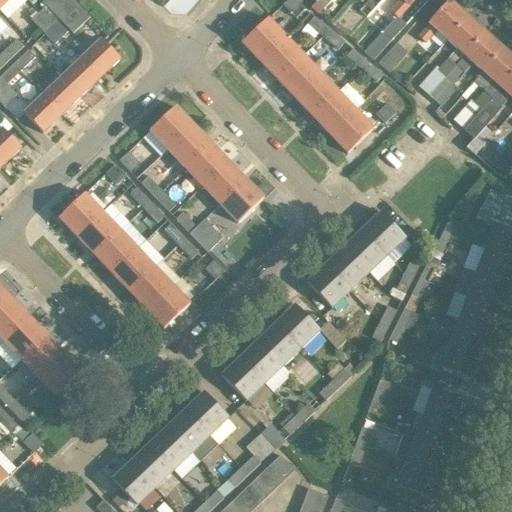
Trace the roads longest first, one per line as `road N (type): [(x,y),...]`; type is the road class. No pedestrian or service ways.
road 1 (residential): [(134,391),(313,228),(300,194),(179,64)]
road 2 (residential): [(0,234),(179,64)]
road 3 (residential): [(134,391),(0,261)]
road 4 (residential): [(14,511),(134,391)]
